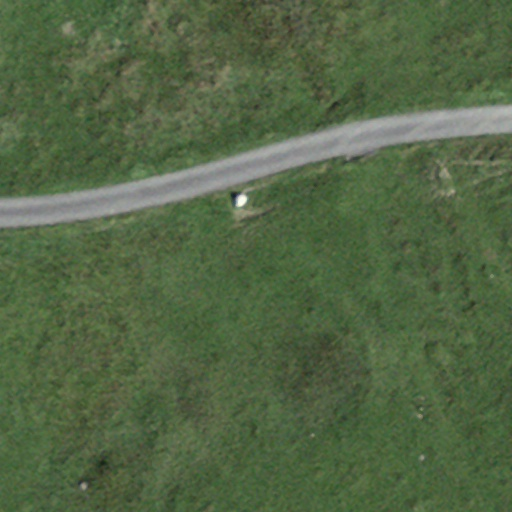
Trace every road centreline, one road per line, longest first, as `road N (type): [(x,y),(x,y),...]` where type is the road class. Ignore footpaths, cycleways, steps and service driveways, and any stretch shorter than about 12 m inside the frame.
road 1 (track): [(511,121),(388,132),(234,171)]
road 2 (track): [(234,171),(142,196),(0,215)]
